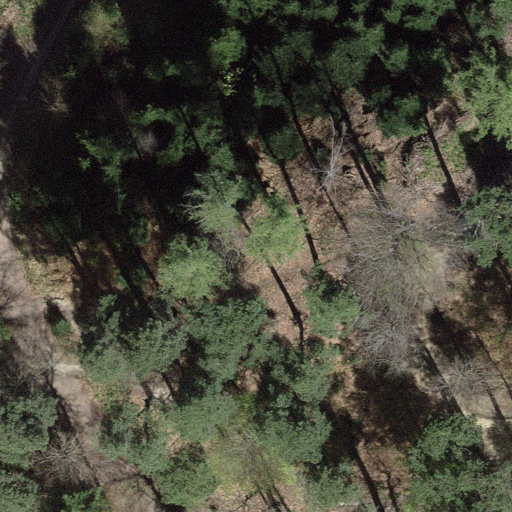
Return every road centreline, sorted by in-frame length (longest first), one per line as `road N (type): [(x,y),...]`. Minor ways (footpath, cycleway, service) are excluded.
road 1 (track): [(150,511),(38,357),(0,239)]
road 2 (track): [(0,140),(73,0)]
